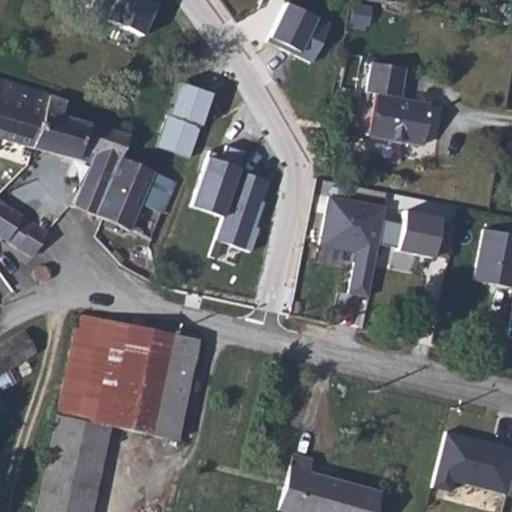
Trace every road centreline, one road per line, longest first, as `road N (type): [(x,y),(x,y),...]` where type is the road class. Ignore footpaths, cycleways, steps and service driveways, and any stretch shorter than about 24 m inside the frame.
road 1 (residential): [(267,337),(298,167),(196,0)]
road 2 (residential): [(0,322),(85,278),(267,337)]
road 3 (residential): [(267,337),(511,395)]
